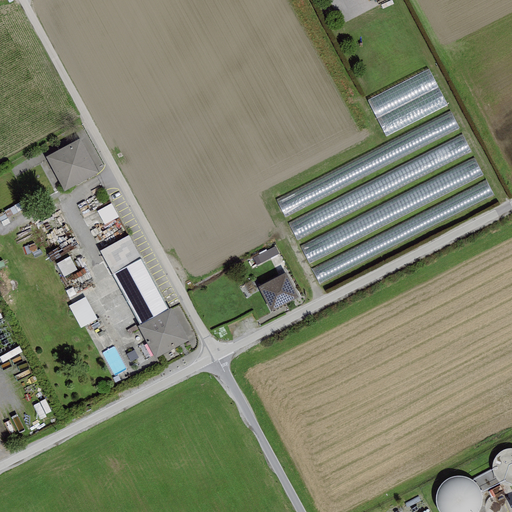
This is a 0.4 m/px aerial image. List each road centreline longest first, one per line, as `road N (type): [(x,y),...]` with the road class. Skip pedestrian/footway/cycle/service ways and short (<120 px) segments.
road 1 (unclassified): [(20,0),(216,356)]
road 2 (unclassified): [(511,204),(216,356)]
road 3 (unclassified): [(216,356),(0,466)]
road 4 (unclassified): [(216,356),(299,511)]
